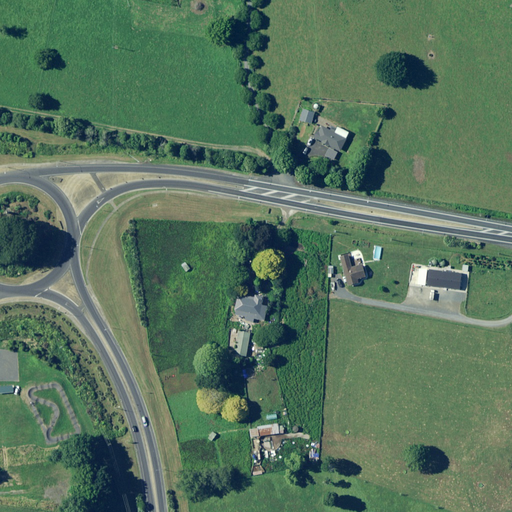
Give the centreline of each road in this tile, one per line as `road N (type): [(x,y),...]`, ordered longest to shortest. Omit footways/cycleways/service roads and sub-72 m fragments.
road 1 (trunk): [(70,246),(79,285),(141,410),(161,511)]
road 2 (trunk): [(150,511),(139,445),(94,336),(75,311),(31,289)]
road 3 (trunk): [(21,175),(139,168),(284,189)]
road 4 (trunk): [(511,237),(281,201)]
road 5 (trunk): [(281,201),(137,184),(106,195),(71,236)]
road 6 (trunk): [(284,189),(511,232)]
